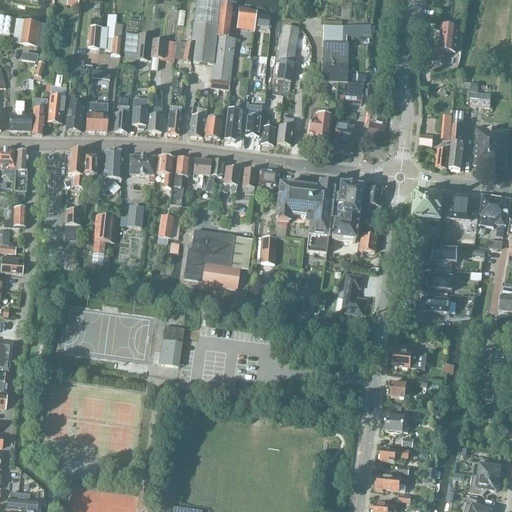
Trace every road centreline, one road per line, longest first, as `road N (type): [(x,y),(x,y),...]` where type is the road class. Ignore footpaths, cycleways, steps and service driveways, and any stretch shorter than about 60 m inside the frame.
road 1 (residential): [(1,511),(34,144)]
road 2 (tertiary): [(388,176),(181,149),(34,144)]
road 3 (tertiary): [(357,511),(398,189)]
road 4 (tertiary): [(400,166),(407,105),(401,80),(418,0)]
